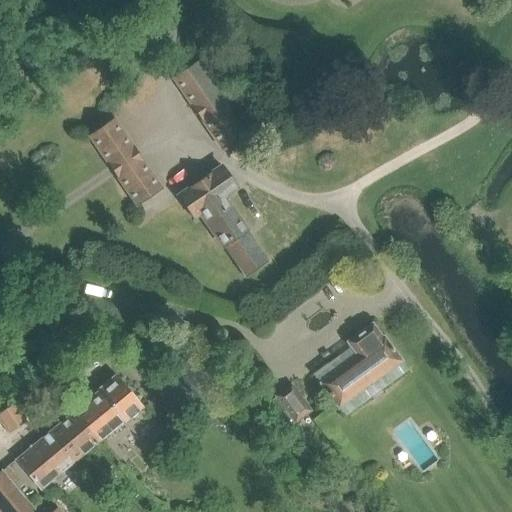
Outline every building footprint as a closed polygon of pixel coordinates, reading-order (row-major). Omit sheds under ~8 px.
[(246,129),(199,62),(175,78),(221,146),(246,129)] [(91,136),(138,204),(162,187),(115,120),(91,136)] [(244,275),(265,261),(247,234),(248,233),(223,197),(236,188),(221,167),(180,196),(194,217),(200,212),(224,247),(225,247),(244,275)] [(354,357),(318,382),(315,384),(334,412),(402,366),(382,338),(381,339),(372,326),(345,344),(354,357)] [(214,388),(190,359),(172,374),(197,403),(214,388)] [(125,423),(143,408),(115,375),(97,389),(99,391),(17,459),(42,489),(124,421),(125,423)] [(275,396),(295,423),(311,410),(292,384),(275,396)] [(0,472),(0,471),(0,511),(27,511),(32,508),(0,472)]
